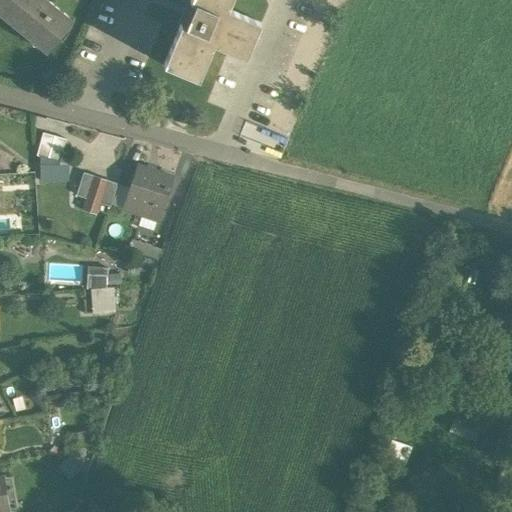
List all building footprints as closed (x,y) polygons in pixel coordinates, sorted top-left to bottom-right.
[(0,0),(0,14),(47,53),(73,21),(47,0),(0,0)] [(189,0),(162,65),(197,79),(212,43),(245,57),(259,22),(227,8),(230,0),(189,0)] [(61,158),(66,137),(43,132),(38,152),(61,158)] [(66,157),(40,157),(40,180),(65,181),(66,157)] [(174,177),(137,164),(122,209),(141,215),(144,207),(162,213),(174,177)] [(94,176),(83,172),(76,195),(86,199),(87,199),(94,176)] [(94,176),(87,199),(86,199),(83,210),(95,214),(99,203),(98,202),(106,180),(94,176)] [(117,183),(106,180),(98,202),(99,203),(110,206),(117,183)] [(91,313),(116,312),(115,286),(108,286),(107,265),(89,266),(91,313)] [(99,434),(87,436),(89,447),(95,446),(99,434)] [(87,436),(69,439),(71,451),(89,447),(87,436)] [(0,511),(9,510),(3,478),(0,478),(0,511)]
